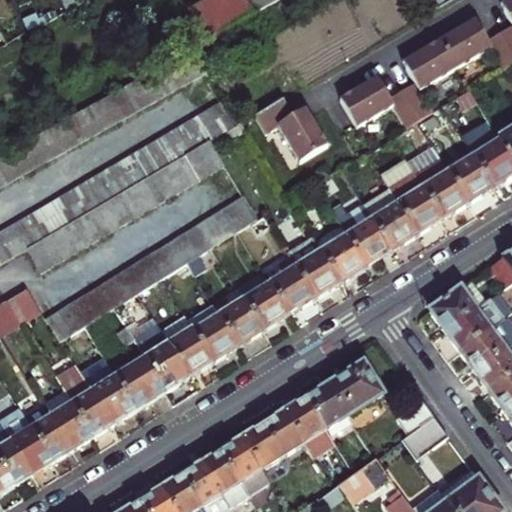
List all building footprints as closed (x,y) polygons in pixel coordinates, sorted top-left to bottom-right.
[(247,0),(206,0),(188,10),(192,16),(177,25),(191,51),(194,50),(256,15),(247,0)] [(247,0),(256,15),(282,0),(247,0)] [(511,0),(509,3),(511,7),(511,8),(507,11),(511,19),(511,27),(503,32),(511,46),(511,0)] [(479,21),(474,24),(477,29),(482,26),(479,21)] [(474,24),(442,43),(460,72),(495,51),(506,69),(511,65),(511,46),(503,32),(491,40),(482,26),(477,29),(474,24)] [(460,72),(442,43),(410,62),(413,67),(408,70),(417,84),(404,91),(422,121),(438,111),(427,92),(460,72)] [(0,188),(207,75),(194,50),(191,51),(139,80),(1,157),(0,157),(0,188)] [(413,67),(410,62),(405,65),(408,70),(413,67)] [(379,80),(374,83),(377,89),(382,85),(379,80)] [(404,91),(391,100),(382,85),(377,89),(374,83),(342,102),(357,128),(360,132),(395,111),(407,130),(419,122),(422,121),(404,91)] [(471,90),(458,99),(467,114),(480,106),(471,90)] [(283,102),(252,120),(263,139),(276,131),(297,167),(326,149),(309,122),(304,125),(300,117),(294,120),(283,102)] [(224,106),(0,234),(0,266),(11,260),(28,250),(42,242),(54,235),(66,228),(75,223),(85,217),(96,211),(106,205),(117,199),(128,192),(139,186),(151,179),(163,172),(173,166),(185,160),(197,152),(213,143),(237,130),(224,106)] [(305,114),(300,117),(304,125),(309,122),(305,114)] [(465,139),(476,157),(495,188),(511,177),(511,158),(501,141),(496,144),(485,126),(465,139)] [(511,131),(500,139),(501,141),(511,158),(511,131)] [(197,152),(212,178),(228,168),(213,143),(197,152)] [(410,164),(418,177),(443,161),(435,148),(410,164)] [(197,152),(185,160),(199,184),(200,183),(201,184),(212,178),(197,152)] [(469,204),(495,188),(476,157),(450,173),(469,204)] [(199,184),(185,160),(173,166),(187,190),(199,184)] [(444,220),(469,204),(450,173),(443,161),(418,177),(444,220)] [(384,179),(391,191),(419,236),(444,220),(418,177),(410,164),(409,162),(384,179)] [(187,190),(173,166),(163,172),(177,197),(187,190)] [(163,172),(151,179),(165,203),(177,197),(163,172)] [(346,183),(341,175),(323,186),(327,194),(346,183)] [(151,179),(139,186),(153,211),(165,203),(151,179)] [(153,211),(139,186),(128,192),(142,217),(153,211)] [(366,207),(367,210),(393,252),(419,236),(391,191),(366,207)] [(142,217),(128,192),(117,199),(131,223),(142,217)] [(245,198),(232,206),(247,230),(253,226),(259,222),(245,198)] [(131,223),(117,199),(106,205),(120,229),(131,223)] [(106,205),(96,211),(110,235),(120,229),(106,205)] [(232,206),(220,213),(235,237),(241,233),(247,230),(232,206)] [(335,215),(343,227),(368,267),(393,252),(367,210),(348,222),(341,211),(335,215)] [(96,211),(85,217),(99,242),(110,235),(96,211)] [(220,213),(210,219),(224,244),(235,237),(220,213)] [(85,217),(75,223),(90,247),(99,242),(85,217)] [(266,218),(259,222),(253,226),(259,235),(272,227),(266,218)] [(224,244),(210,219),(198,227),(213,251),(215,249),(224,244)] [(75,223),(66,228),(80,253),(90,247),(75,223)] [(198,227),(187,233),(202,258),(207,255),(213,251),(198,227)] [(317,242),(342,283),(368,267),(343,227),(317,242)] [(80,253),(66,228),(54,235),(68,260),(80,253)] [(187,233),(175,240),(190,265),(202,258),(187,233)] [(54,235),(42,242),(57,267),(68,260),(54,235)] [(316,299),(342,283),(317,242),(315,239),(289,255),(292,260),(316,299)] [(175,240),(163,247),(178,272),(188,266),(190,265),(175,240)] [(42,242),(28,250),(43,274),(57,267),(42,242)] [(163,247),(152,255),(167,279),(178,272),(163,247)] [(511,254),(503,260),(511,274),(511,254)] [(167,279),(152,255),(140,262),(155,286),(165,280),(167,279)] [(281,267),(286,275),(272,284),(291,315),(316,299),(292,260),(281,267)] [(511,286),(511,274),(503,260),(494,266),(508,289),(511,286)] [(140,262),(127,269),(143,294),(155,286),(140,262)] [(143,294),(127,269),(116,276),(131,301),(141,295),(143,294)] [(131,301),(116,276),(104,284),(119,309),(131,301)] [(429,312),(445,334),(486,305),(471,283),(429,312)] [(104,284),(92,291),(107,316),(117,310),(119,309),(104,284)] [(291,315),(272,284),(246,299),(266,330),(291,315)] [(29,290),(9,302),(23,325),(43,313),(29,290)] [(92,291),(82,297),(96,322),(107,316),(92,291)] [(233,308),(220,316),(239,347),(266,330),(246,299),(242,292),(228,300),(233,308)] [(82,297),(70,304),(85,329),(87,328),(96,322),(82,297)] [(486,305),(445,334),(461,355),(492,332),(484,322),(498,311),(491,301),(486,305)] [(9,302),(0,307),(0,334),(2,338),(23,325),(9,302)] [(70,304),(58,312),(73,336),(85,329),(70,304)] [(239,347),(220,316),(214,307),(191,322),(216,362),(239,347)] [(58,312),(46,319),(61,344),(63,343),(73,336),(58,312)] [(189,318),(165,333),(192,377),(216,362),(191,322),(189,318)] [(137,342),(146,337),(138,324),(130,330),(137,342)] [(192,377),(165,333),(161,327),(146,337),(137,342),(148,359),(168,392),(192,377)] [(137,342),(130,330),(121,335),(129,347),(137,342)] [(507,352),(492,332),(461,355),(476,375),(507,352)] [(511,359),(507,352),(476,375),(491,395),(511,379),(511,359)] [(168,392),(148,359),(117,377),(137,411),(168,392)] [(83,375),(94,392),(114,425),(137,411),(117,377),(106,360),(83,375)] [(365,365),(330,387),(349,418),(385,396),(365,365)] [(20,369),(2,379),(9,390),(11,394),(30,382),(21,368),(20,369)] [(0,380),(0,395),(9,390),(2,379),(0,381),(0,380)] [(511,379),(491,395),(506,416),(511,411),(511,379)] [(330,387),(309,400),(328,431),(349,418),(330,387)] [(94,392),(73,405),(94,438),(114,425),(94,392)] [(66,394),(46,407),(73,450),(94,438),(73,405),(66,394)] [(328,431),(309,400),(287,414),(306,445),(316,460),(337,446),(328,431)] [(409,437),(435,418),(422,400),(396,418),(409,437)] [(46,407),(26,419),(53,463),(73,450),(46,407)] [(287,414),(266,427),(286,458),(306,445),(287,414)] [(403,441),(415,458),(448,435),(435,418),(409,437),(403,441)] [(53,463),(26,419),(7,431),(34,475),(53,463)] [(266,427),(244,440),(264,471),(286,458),(266,427)] [(34,475),(7,431),(6,429),(0,432),(0,462),(15,487),(34,475)] [(264,471),(244,440),(223,453),(251,497),(272,484),(264,471)] [(223,453),(205,465),(232,509),(251,497),(223,453)] [(375,460),(358,473),(373,495),(393,480),(377,459),(375,460)] [(0,462),(0,496),(15,487),(0,462)] [(186,477),(207,511),(227,511),(232,509),(205,465),(186,477)] [(448,503),(480,479),(474,470),(441,494),(448,503)] [(346,496),(355,508),(373,495),(358,473),(355,475),(339,486),(346,496)] [(207,511),(186,477),(164,490),(177,511),(207,511)] [(504,511),(480,479),(448,503),(454,511),(504,511)] [(339,486),(334,490),(319,501),(323,507),(326,511),(346,496),(339,486)] [(177,511),(164,490),(143,503),(148,511),(177,511)] [(439,492),(414,510),(415,511),(454,511),(448,503),(441,494),(439,492)] [(415,511),(414,510),(405,497),(390,508),(392,511),(415,511)] [(148,511),(143,503),(128,511),(148,511)]
